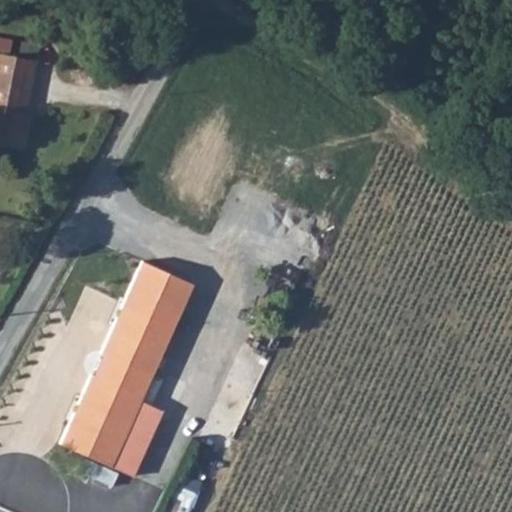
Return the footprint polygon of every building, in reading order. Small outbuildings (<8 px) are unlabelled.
[(0,0),(0,16),(40,23),(44,0),(0,0)] [(44,0),(40,23),(60,27),(64,0),(44,0)] [(0,136),(17,140),(23,113),(37,46),(21,42),(18,57),(7,54),(10,40),(0,37),(0,136)] [(99,356),(102,357),(150,378),(191,286),(140,264),(99,356)] [(90,377),(60,447),(110,469),(150,378),(102,357),(93,378),(90,377)] [(43,373),(28,407),(50,417),(65,383),(43,373)] [(179,484),(165,511),(188,511),(198,493),(179,484)]
